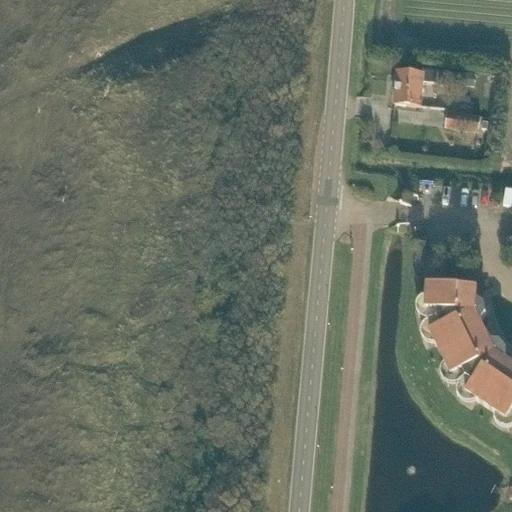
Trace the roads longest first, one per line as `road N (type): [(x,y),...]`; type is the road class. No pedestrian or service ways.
road 1 (tertiary): [(302,511),(326,213)]
road 2 (tertiary): [(326,213),(345,0)]
road 3 (residential): [(511,276),(475,227),(326,213)]
